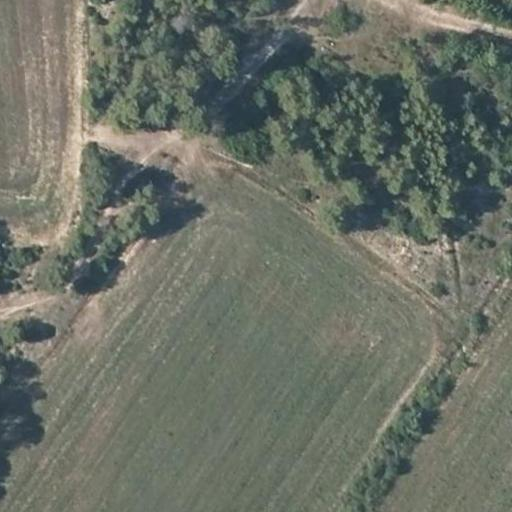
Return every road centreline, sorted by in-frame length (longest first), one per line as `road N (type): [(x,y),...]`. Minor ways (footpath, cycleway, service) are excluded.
road 1 (track): [(308,0),(206,117),(175,136),(77,135),(69,165)]
road 2 (track): [(398,0),(511,42)]
